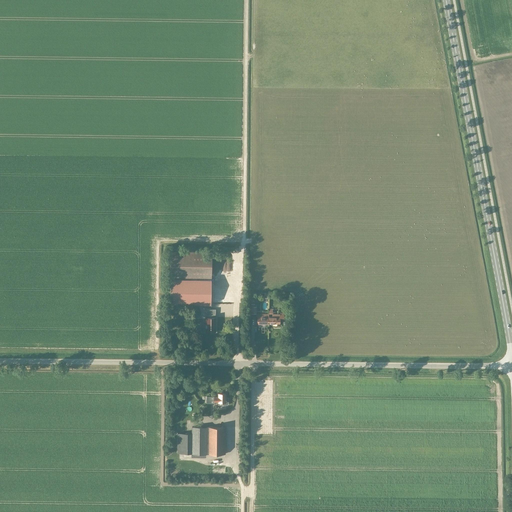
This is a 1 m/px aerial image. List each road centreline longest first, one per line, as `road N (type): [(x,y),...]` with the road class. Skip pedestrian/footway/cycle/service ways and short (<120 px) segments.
road 1 (unclassified): [(496,366),(0,361)]
road 2 (secondary): [(511,356),(445,0)]
